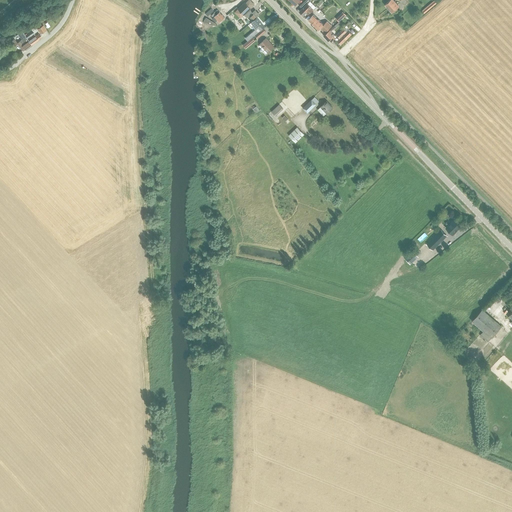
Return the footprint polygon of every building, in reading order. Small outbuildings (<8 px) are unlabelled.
[(245,2),(235,12),(240,18),(254,5),(249,0),(248,0),(246,3),(245,2)] [(306,0),(300,6),(302,8),(299,11),(304,15),(306,13),(308,14),(313,9),(311,8),(312,7),(308,3),(311,0),(310,0),(306,0)] [(389,0),(384,5),(392,13),(399,6),(394,0),(389,0)] [(436,3),(434,1),(423,11),(424,13),(436,3)] [(217,20),(219,23),(225,17),(218,10),(211,16),(213,18),(215,21),(217,20)] [(250,10),(244,15),(245,15),(247,18),(249,16),(250,17),(253,21),(257,17),(260,15),(259,14),(260,13),(259,12),(258,12),(255,10),(252,12),(250,10)] [(310,18),(308,20),(312,23),(318,30),(320,28),(325,33),(332,26),(327,21),(324,24),(321,22),(313,15),(310,18)] [(215,25),(216,25),(216,24),(216,23),(206,17),(204,21),(203,23),(205,24),(206,22),(210,25),(215,25)] [(253,25),(259,32),(263,28),(265,27),(263,24),(260,28),(259,27),(262,24),(257,17),(253,21),(251,23),(253,25)] [(339,22),(336,24),(324,35),(328,41),(335,35),(331,30),(333,29),(334,30),(336,28),(340,24),(339,22)] [(43,25),(37,29),(41,34),(46,30),(43,25)] [(345,27),(336,34),(339,38),(339,39),(337,41),(340,44),(352,34),(345,27)] [(19,28),(15,31),(22,40),(18,43),(23,50),(24,49),(25,50),(31,45),(29,41),(27,37),(26,38),(25,36),(19,28)] [(263,28),(259,32),(255,35),(258,38),(266,31),(263,28)] [(34,33),(27,37),(29,41),(31,45),(42,37),(39,34),(36,36),(34,33)] [(252,37),(243,45),(246,48),(255,40),(252,37)] [(274,47),(266,38),(260,44),(268,53),(274,47)] [(316,104),(319,101),(315,97),(312,99),(312,100),(303,108),(307,112),(316,104)] [(321,107),(318,110),(324,116),(327,113),(333,107),(327,101),(320,107),(321,107)] [(279,104),(271,111),(275,116),(283,109),(279,104)] [(297,127),(289,135),(296,142),(304,134),(297,127)] [(446,228),(452,234),(460,226),(454,220),(446,228)] [(447,236),(440,230),(427,244),(433,250),(447,236)] [(413,252),(408,257),(412,261),(417,256),(413,252)] [(493,298),(498,302),(503,297),(498,293),(493,298)] [(480,335),(488,342),(501,326),(482,309),(472,321),(484,331),(480,335)]
